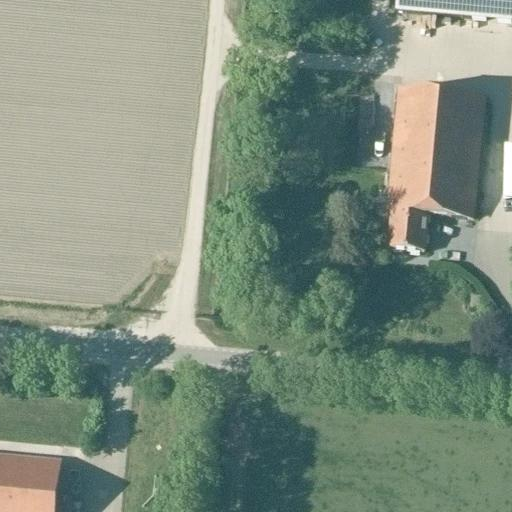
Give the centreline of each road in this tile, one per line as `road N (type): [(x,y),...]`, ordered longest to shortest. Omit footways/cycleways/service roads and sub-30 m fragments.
road 1 (unclassified): [(511,388),(0,341)]
road 2 (unknown): [(511,94),(498,75),(465,62),(206,58)]
road 3 (unknown): [(119,352),(99,511)]
